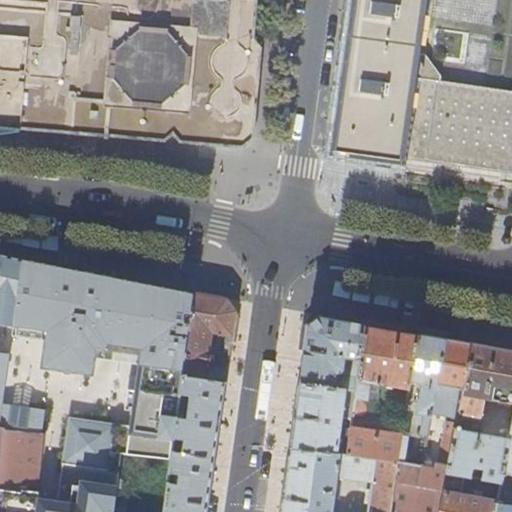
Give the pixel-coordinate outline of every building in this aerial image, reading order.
[(253,137),(260,44),(252,38),(255,0),(0,0),(0,59),(8,60),(12,64),(7,124),(19,125),(19,128),(165,140),(172,133),(178,141),(242,146),(253,137)] [(400,158),(415,52),(421,0),(355,0),(352,20),(345,72),(334,148),(368,153),(400,158)] [(415,52),(400,158),(511,173),(511,90),(439,81),(439,75),(425,54),(415,52)] [(3,133),(6,133),(11,132),(18,131),(19,128),(19,125),(7,124),(12,64),(8,60),(0,59),(0,132),(0,133),(3,133)] [(0,321),(14,325),(23,255),(0,250),(0,321)] [(60,263),(23,255),(14,325),(12,335),(45,339),(42,367),(95,374),(98,357),(106,358),(136,361),(126,424),(122,452),(170,458),(171,450),(172,437),(175,416),(178,393),(181,375),(192,292),(150,283),(117,276),(60,263)] [(208,295),(192,292),(181,375),(178,393),(188,394),(185,417),(175,416),(172,437),(182,439),(181,451),(171,450),(170,458),(168,471),(177,472),(176,483),(167,481),(162,511),(205,511),(212,466),(220,408),(229,345),(234,309),(224,297),(208,295)] [(302,350),(298,382),(334,386),(335,372),(356,374),(362,323),(344,320),(327,317),(317,315),(305,324),(302,350)] [(397,329),(362,323),(356,374),(354,388),(351,412),(359,414),(364,410),(366,399),(368,379),(407,386),(408,380),(416,333),(397,329)] [(433,336),(416,333),(408,380),(419,382),(414,411),(424,413),(430,415),(430,412),(445,338),(433,336)] [(462,341),(445,338),(430,412),(456,417),(457,411),(471,343),(462,341)] [(511,349),(496,347),(471,343),(457,411),(479,416),(483,397),(508,401),(506,410),(500,414),(497,425),(510,427),(511,416),(511,349)] [(0,412),(1,403),(8,353),(0,351),(0,412)] [(354,388),(356,374),(335,372),(334,386),(343,387),(354,388)] [(294,413),(289,447),(319,450),(345,453),(349,428),(338,427),(343,387),(334,386),(298,382),(294,413)] [(43,408),(1,403),(0,412),(0,426),(4,427),(40,431),(43,408)] [(479,416),(457,411),(456,417),(455,421),(454,427),(476,431),(479,416)] [(425,435),(430,415),(424,413),(420,433),(425,435)] [(511,416),(510,427),(508,437),(502,470),(511,471),(511,416)] [(112,511),(122,452),(126,424),(69,417),(59,493),(46,491),(35,490),(0,486),(0,511),(112,511)] [(454,427),(455,421),(445,420),(436,463),(446,464),(454,427)] [(508,437),(510,427),(497,425),(495,435),(508,437)] [(4,427),(0,467),(0,486),(35,490),(40,431),(4,427)] [(349,428),(345,453),(395,460),(399,433),(349,427),(349,428)] [(445,468),(444,472),(462,475),(462,474),(469,475),(472,465),(482,467),(479,477),(499,481),(502,470),(508,437),(495,435),(476,431),(454,427),(446,464),(445,468)] [(388,511),(392,479),(395,460),(345,453),(319,450),(289,447),(282,497),(280,511),(388,511)] [(420,464),(395,460),(392,479),(416,484),(420,464)] [(445,468),(420,464),(416,484),(441,489),(444,472),(445,468)] [(444,472),(441,489),(458,492),(459,491),(462,475),(444,472)] [(416,484),(392,479),(388,511),(436,511),(441,489),(416,484)] [(458,492),(441,489),(436,511),(492,511),(495,502),(496,498),(480,495),(481,490),(473,488),(472,494),(459,491),(458,492)] [(511,511),(511,503),(495,502),(492,511),(511,511)]
